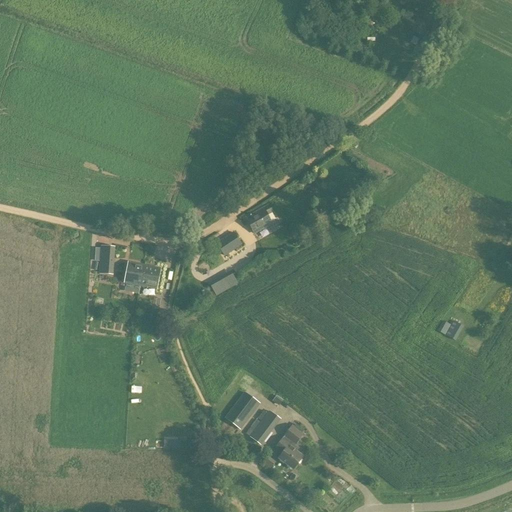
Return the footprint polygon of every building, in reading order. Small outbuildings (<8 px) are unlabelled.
[(422,37),(429,24),(417,18),(410,30),(422,37)] [(268,205),(263,208),(245,218),(254,234),(272,224),(266,215),(272,211),(268,205)] [(268,235),(270,246),(281,244),(279,232),(268,235)] [(241,246),(233,234),(216,245),(224,257),(241,246)] [(114,248),(102,247),(101,267),(113,268),(114,248)] [(124,283),(135,285),(136,274),(139,274),(141,265),(128,263),(124,283)] [(160,269),(141,265),(139,274),(136,274),(135,285),(156,289),(160,269)] [(221,276),(216,279),(222,291),(228,288),(221,276)] [(154,309),(152,321),(161,323),(164,311),(154,309)] [(443,321),(438,331),(446,335),(451,325),(443,321)] [(455,342),(463,327),(453,321),(445,336),(455,342)] [(245,394),(244,395),(226,419),(240,430),(259,404),(250,397),(245,394)] [(251,438),(260,445),(271,431),(261,424),(251,438)] [(283,438),(274,449),(282,455),(279,458),(293,469),(303,457),(292,449),(303,434),(301,433),(303,431),(295,425),(294,427),(292,426),(283,438)] [(164,448),(184,449),(185,440),(165,439),(164,448)]
